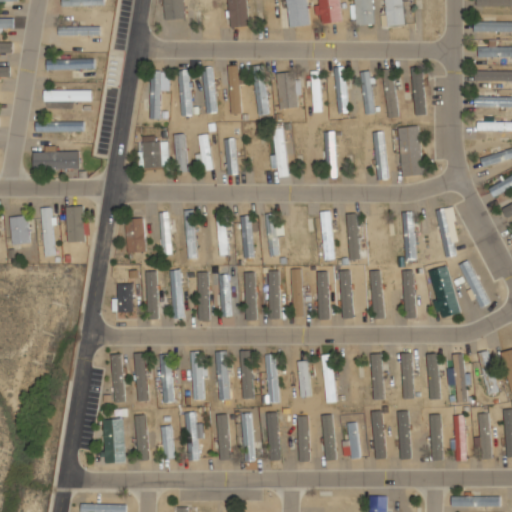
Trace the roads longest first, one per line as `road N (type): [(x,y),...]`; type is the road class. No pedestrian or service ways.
road 1 (residential): [(60,511),(149,0)]
road 2 (residential): [(0,187),(399,190),(465,173)]
road 3 (residential): [(66,479),(511,476)]
road 4 (residential): [(89,333),(466,332),(511,311)]
road 5 (residential): [(143,44),(460,49)]
road 6 (residential): [(511,278),(462,161),(460,0)]
road 7 (residential): [(9,187),(35,0)]
